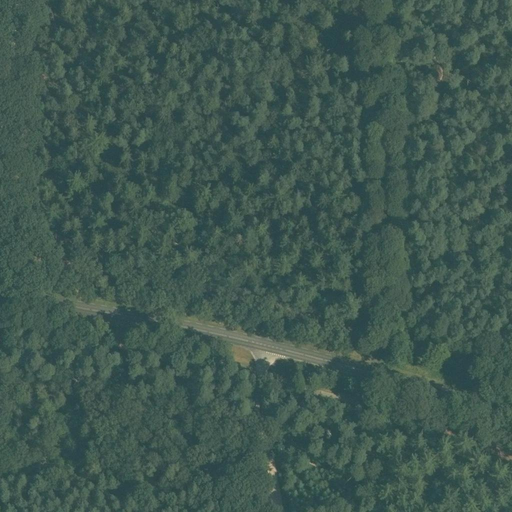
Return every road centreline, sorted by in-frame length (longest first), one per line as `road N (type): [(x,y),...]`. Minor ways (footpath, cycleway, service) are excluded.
road 1 (primary): [(0,296),(267,345),(511,415)]
road 2 (track): [(11,0),(7,130)]
